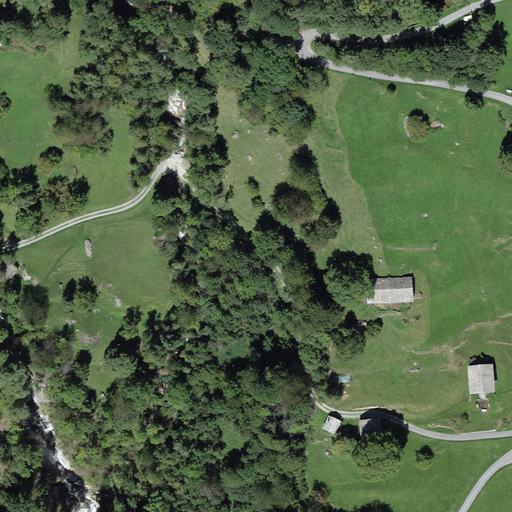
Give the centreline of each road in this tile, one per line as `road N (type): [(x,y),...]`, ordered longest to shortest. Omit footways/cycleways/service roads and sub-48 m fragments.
road 1 (track): [(511,433),(458,438),(384,415),(333,412),(313,397),(282,277),(193,191),(191,161),(172,159),(152,190),(129,206),(0,250)]
road 2 (track): [(511,103),(335,67),(304,47),(313,33),(400,36),(491,0)]
